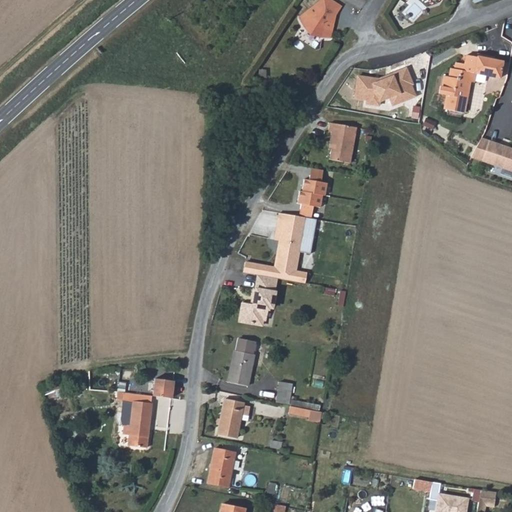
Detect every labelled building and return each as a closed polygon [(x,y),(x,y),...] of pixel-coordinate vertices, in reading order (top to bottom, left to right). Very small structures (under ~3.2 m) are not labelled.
[(338,7),(327,0),(322,0),(320,3),(301,18),(304,25),(310,31),(318,35),(329,36),(334,15),(338,7)] [(412,20),(420,10),(413,3),(404,13),(412,20)] [(443,97),(457,102),(460,103),(471,74),(474,75),(477,67),(497,75),(502,59),(481,51),(481,52),(471,48),(467,57),(460,54),(457,60),(453,59),(451,66),(446,65),(442,74),(441,74),(438,80),(446,82),(441,96),(443,97)] [(500,76),(505,60),(502,59),(497,75),(500,76)] [(457,102),(443,97),(441,103),(455,108),(457,102)] [(356,127),(330,122),(328,130),(331,131),(329,145),(331,145),(329,158),(349,162),(356,127)] [(511,149),(489,141),(482,160),(511,170),(511,149)] [(317,182),(319,182),(322,170),(310,168),(308,174),(318,176),(317,182)] [(300,204),(299,208),(309,209),(310,205),(313,206),(319,207),(321,195),(323,195),(325,183),(319,182),(317,182),(318,176),(308,174),(307,180),(303,179),(301,191),(299,191),(297,203),(300,204)] [(309,209),(299,208),(298,216),(311,218),(313,206),(310,205),(309,209)] [(342,224),(333,222),(331,234),(340,236),(342,224)] [(346,226),(344,244),(355,245),(357,227),(346,226)] [(274,267),(273,269),(295,273),(295,270),(301,234),(275,229),(274,239),(278,240),(274,267)] [(258,274),(276,277),(305,282),(307,273),(295,270),(295,273),(273,269),(274,267),(244,262),(242,272),(258,274)] [(276,277),(258,274),(255,288),(253,287),(251,296),(254,297),(253,304),(242,302),(239,321),(262,325),(263,319),(266,320),(268,307),(272,307),(275,291),(274,291),(276,277)] [(254,339),(238,336),(235,350),(233,350),(227,382),(247,386),(254,354),(251,353),(254,339)] [(152,380),(151,397),(170,398),(171,381),(152,380)] [(288,403),(292,384),(279,381),(276,401),(288,403)] [(123,436),(128,437),(127,447),(146,448),(150,397),(116,395),(116,402),(124,403),(131,403),(129,425),(129,427),(123,426),(123,436)] [(292,406),(315,410),(320,411),(321,405),(291,399),(290,406),(292,406)] [(217,436),(237,440),(241,416),(243,407),(243,406),(223,402),(217,436)] [(131,403),(124,403),(122,426),(123,426),(129,427),(131,403)] [(117,414),(114,404),(102,407),(105,417),(117,414)] [(315,410),(292,406),(291,414),(303,416),(302,419),(313,420),(315,410)] [(285,443),(275,442),(274,449),(284,451),(285,443)] [(234,456),(214,452),(208,486),(228,489),(234,456)] [(439,483),(430,482),(428,499),(435,500),(434,511),(464,511),(467,498),(437,493),(439,483)] [(480,490),(474,489),(472,501),(478,502),(480,490)] [(481,490),(479,503),(485,505),(493,506),(495,492),(481,490)]
